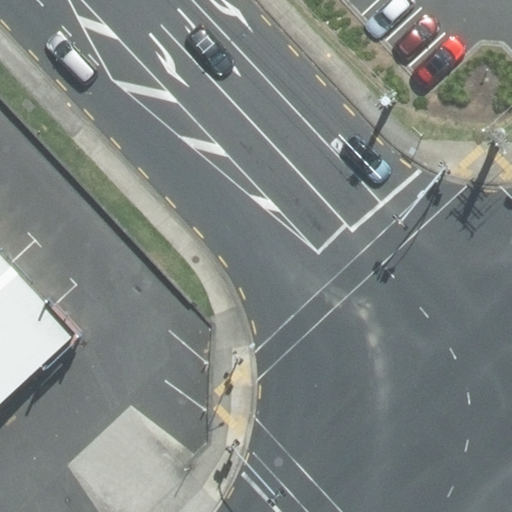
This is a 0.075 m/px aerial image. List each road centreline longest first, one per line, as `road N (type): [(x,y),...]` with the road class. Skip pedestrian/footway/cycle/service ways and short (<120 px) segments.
road 1 (unclassified): [(468,409),(59,0)]
road 2 (secondary): [(364,511),(468,409)]
